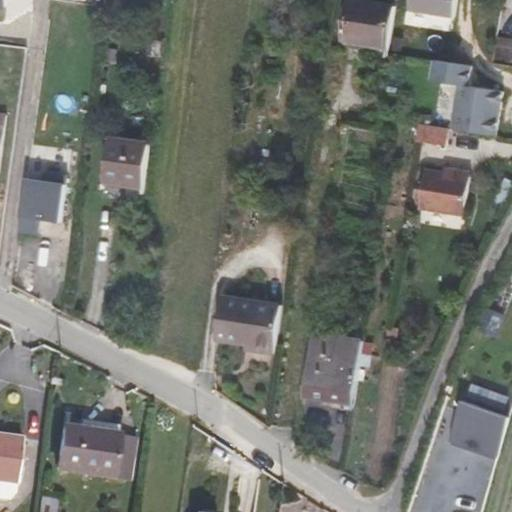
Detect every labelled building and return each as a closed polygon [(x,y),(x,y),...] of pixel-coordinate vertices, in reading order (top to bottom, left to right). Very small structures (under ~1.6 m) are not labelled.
[(352,0),(346,38),(390,45),(397,5),(369,0),(352,0)] [(413,0),(411,13),(455,20),(458,0),(413,0)] [(511,68),(511,38),(498,36),(494,66),(511,68)] [(433,77),(470,86),(475,65),(438,55),(433,77)] [(453,132),(497,138),(503,94),(459,88),(453,132)] [(0,171),(1,172),(9,116),(0,114),(0,171)] [(449,132),(420,128),(418,143),(447,147),(449,132)] [(106,181),(145,186),(151,144),(111,139),(106,181)] [(475,163),(449,159),(448,164),(474,168),(475,163)] [(448,164),(430,161),(426,181),(421,180),(419,189),(425,190),(424,199),(468,206),(474,168),(448,164)] [(23,232),(42,233),(43,219),(66,221),(69,169),(27,167),(23,232)] [(255,345),(255,350),(275,353),(283,303),(225,294),(218,339),(246,344),(255,345)] [(306,393),(357,400),(366,340),(315,333),(306,393)] [(500,456),(511,410),(511,392),(475,381),(469,401),(464,399),(451,440),(500,456)] [(64,427),(58,468),(132,478),(138,438),(64,427)] [(0,478),(17,481),(23,438),(0,434),(0,478)] [(16,492),(17,481),(0,478),(0,498),(8,500),(16,492)] [(40,511),(56,511),(58,500),(42,497),(40,511)]
